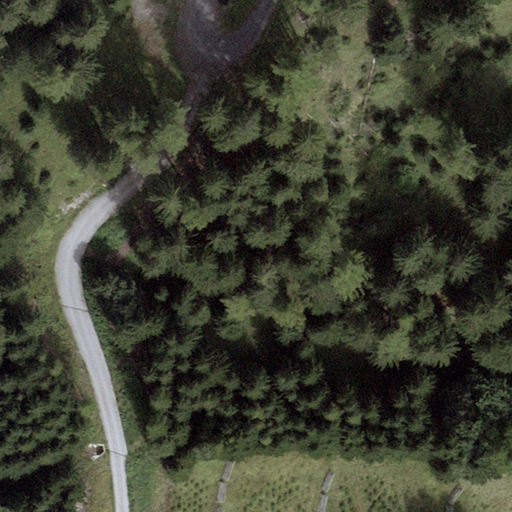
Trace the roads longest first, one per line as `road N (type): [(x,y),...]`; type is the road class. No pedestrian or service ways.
road 1 (track): [(213,55),(190,119),(159,165),(94,212),(64,268),(106,399),(119,511)]
road 2 (track): [(274,0),(230,52),(213,55),(190,31),(195,0)]
